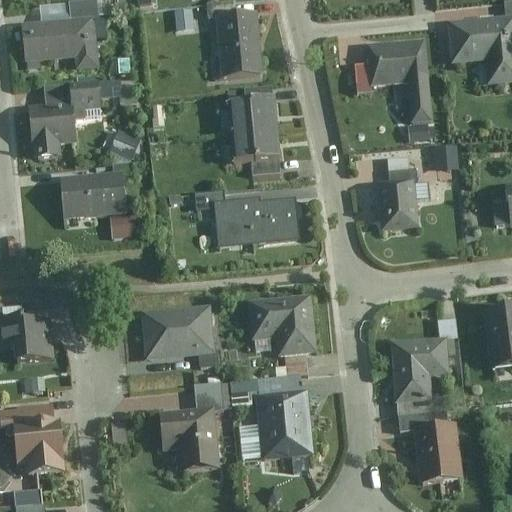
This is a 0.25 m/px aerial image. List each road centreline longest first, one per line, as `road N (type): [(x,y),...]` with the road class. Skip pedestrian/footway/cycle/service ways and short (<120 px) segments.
road 1 (residential): [(353,296),(301,36)]
road 2 (residential): [(364,504),(353,296)]
road 3 (residential): [(511,276),(353,296)]
road 4 (residential): [(77,353),(93,511)]
road 5 (residential): [(427,21),(301,36)]
